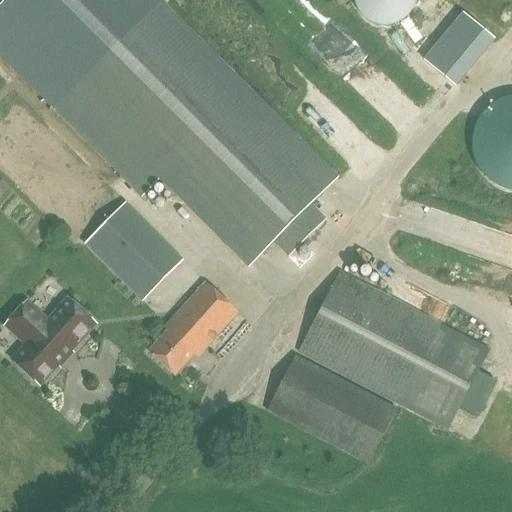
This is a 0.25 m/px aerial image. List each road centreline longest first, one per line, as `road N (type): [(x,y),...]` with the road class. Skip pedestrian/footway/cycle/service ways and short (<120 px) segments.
road 1 (unclassified): [(116,511),(511,35)]
road 2 (unclassified): [(0,98),(108,0)]
